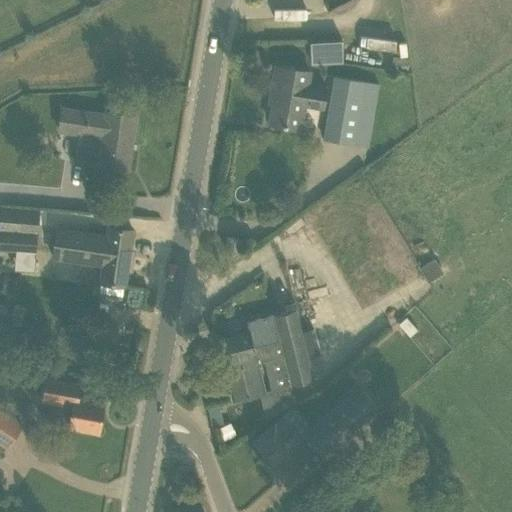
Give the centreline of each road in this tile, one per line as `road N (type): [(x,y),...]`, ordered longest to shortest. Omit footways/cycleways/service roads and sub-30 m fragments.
road 1 (tertiary): [(151,425),(223,0)]
road 2 (unclassified): [(227,511),(199,444),(180,430),(151,425)]
